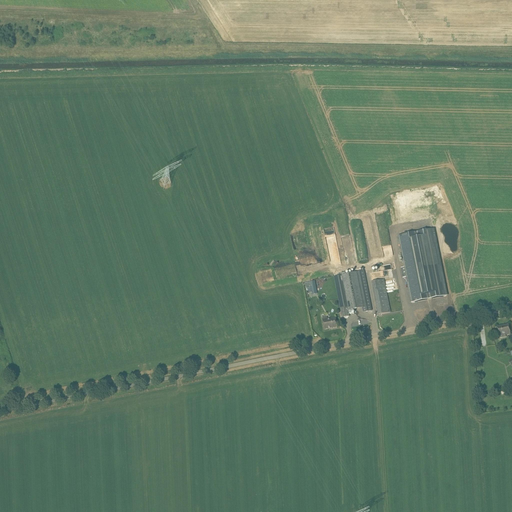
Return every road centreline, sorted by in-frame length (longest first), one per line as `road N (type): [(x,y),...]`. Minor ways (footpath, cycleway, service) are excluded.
road 1 (unclassified): [(0,409),(511,308)]
road 2 (track): [(191,0),(195,15),(0,7)]
